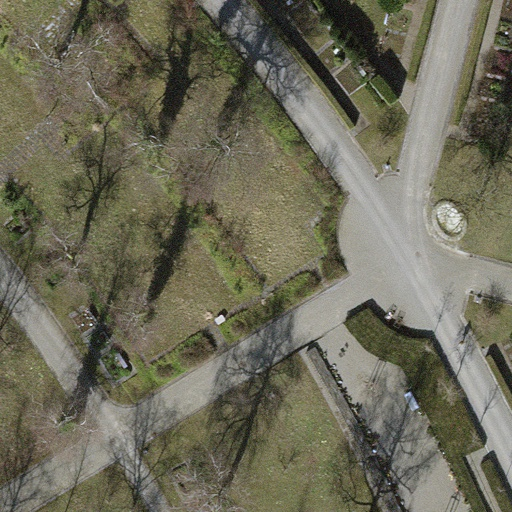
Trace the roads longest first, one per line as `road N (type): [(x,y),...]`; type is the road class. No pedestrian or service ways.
road 1 (track): [(511,461),(416,265),(222,0)]
road 2 (track): [(7,511),(416,265)]
road 3 (track): [(511,291),(416,265),(417,181),(464,0)]
road 4 (track): [(157,511),(119,438),(0,272)]
road 5 (track): [(322,319),(419,511)]
